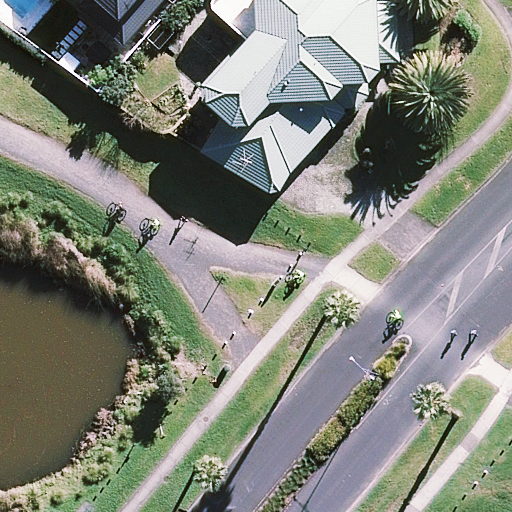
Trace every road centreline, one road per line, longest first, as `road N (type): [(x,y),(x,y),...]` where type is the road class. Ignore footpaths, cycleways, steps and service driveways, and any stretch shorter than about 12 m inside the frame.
road 1 (tertiary): [(221,511),(392,311),(511,190)]
road 2 (tertiary): [(511,282),(313,511)]
